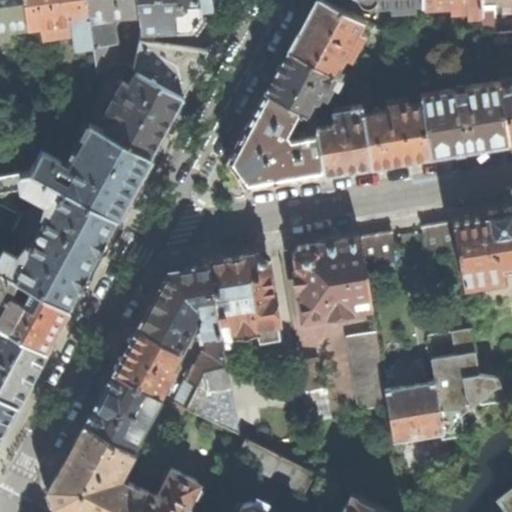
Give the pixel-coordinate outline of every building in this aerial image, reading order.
[(0,0),(0,34),(9,33),(8,25),(28,22),(24,0),(0,0)] [(93,43),(86,0),(24,0),(28,22),(29,33),(34,32),(33,22),(38,21),(39,25),(41,24),(42,33),(74,29),(76,45),(93,43)] [(97,72),(120,70),(112,16),(140,14),(137,0),(86,0),(93,43),(97,72)] [(211,6),(210,0),(137,0),(140,14),(142,28),(192,25),(197,28),(201,22),(205,16),(201,11),(200,7),(211,6)] [(364,32),(357,29),(362,20),(325,0),(313,0),(302,20),(288,47),(334,72),(344,52),(351,56),(364,32)] [(416,8),(416,1),(422,1),(422,0),(361,0),(363,1),(369,4),(373,2),(378,3),(391,2),(391,9),(416,8)] [(468,10),(483,10),(482,0),(422,0),(422,1),(447,0),(450,0),(451,7),(468,6),(468,10)] [(208,48),(140,39),(135,66),(137,68),(184,94),(197,69),(208,48)] [(342,76),(334,72),(288,47),(276,69),(265,89),(298,107),(306,111),(314,96),(317,98),(320,93),(327,96),(334,83),(337,85),(342,76)] [(109,120),(105,128),(152,153),(167,125),(184,94),(137,68),(130,83),(123,79),(105,110),(108,112),(105,117),(109,120)] [(471,146),(510,140),(501,86),(500,80),(465,85),(466,93),(456,95),(454,87),(421,92),(422,101),(431,153),(471,146)] [(511,139),(511,83),(501,86),(510,140),(511,139)] [(306,111),(298,107),(265,89),(246,124),(228,158),(234,166),(246,184),(295,176),(324,171),(318,134),(291,138),(286,131),(296,125),(306,111)] [(399,158),(431,153),(422,101),(386,107),(387,109),(363,113),(371,163),(399,158)] [(317,125),(318,134),(324,171),(348,167),(371,163),(363,113),(361,103),(351,104),(352,108),(337,111),(338,118),(334,118),(334,122),(317,125)] [(152,153),(105,128),(84,117),(76,132),(80,134),(70,153),(76,156),(73,161),(75,165),(68,169),(62,166),(61,158),(42,148),(31,169),(118,215),(135,183),(152,153)] [(96,257),(118,215),(31,169),(20,171),(23,186),(47,198),(45,210),(49,213),(42,226),(44,230),(41,235),(37,235),(31,247),(26,244),(17,254),(3,247),(0,254),(0,266),(19,277),(33,284),(71,305),(96,257)] [(0,189),(23,186),(20,171),(0,175),(0,189)] [(511,209),(501,211),(454,219),(459,250),(465,284),(482,281),(482,278),(506,274),(504,266),(511,264),(511,209)] [(454,219),(422,225),(427,255),(459,250),(454,219)] [(390,230),(359,236),(364,266),(395,261),(390,230)] [(328,311),(328,316),(353,312),(352,307),(371,304),(364,266),(359,236),(325,241),(297,246),(292,253),(294,263),(296,263),(301,294),(300,294),(303,315),(328,311)] [(256,324),(279,320),(274,292),(273,293),(270,273),(271,273),(269,259),(259,252),(233,256),(209,260),(221,336),(257,330),(256,324)] [(154,294),(138,323),(179,345),(199,307),(205,309),(200,319),(205,351),(197,366),(192,363),(185,377),(197,383),(205,371),(225,364),(221,336),(209,260),(169,267),(154,294)] [(71,305),(33,284),(24,299),(12,292),(19,277),(0,266),(0,321),(2,322),(47,347),(60,324),(71,305)] [(257,330),(258,336),(281,333),(279,320),(256,324),(257,330)] [(0,389),(18,399),(34,370),(47,347),(2,322),(0,326),(0,389)] [(179,345),(138,323),(125,347),(114,368),(159,392),(173,365),(169,363),(179,345)] [(352,351),(378,347),(376,330),(349,334),(352,351)] [(378,347),(352,351),(361,408),(388,404),(385,387),(378,347)] [(506,400),(496,377),(479,372),(476,352),(431,359),(434,379),(440,411),(506,400)] [(323,388),(318,357),(298,360),(303,391),(323,388)] [(225,364),(205,371),(197,383),(186,406),(238,433),(227,363),(225,364)] [(130,445),(159,392),(114,368),(100,394),(85,420),(130,445)] [(404,384),(426,381),(425,375),(418,370),(408,371),(404,377),(404,384)] [(197,383),(185,377),(175,400),(176,401),(186,406),(197,383)] [(393,437),(442,429),(440,411),(434,379),(426,381),(404,384),(396,385),(385,387),(388,404),(393,437)] [(323,388),(303,391),(308,421),(331,417),(326,387),(323,388)] [(0,433),(18,399),(0,389),(0,433)] [(176,401),(173,407),(183,412),(186,406),(176,401)] [(130,445),(85,420),(66,455),(50,484),(55,499),(79,511),(132,511),(145,486),(128,478),(126,481),(115,475),(123,460),(127,462),(135,448),(130,445)] [(314,471),(246,437),(236,457),(303,491),(314,471)] [(141,450),(159,459),(163,451),(145,442),(141,450)] [(145,486),(132,511),(196,511),(190,509),(186,500),(197,478),(171,465),(158,493),(145,486)] [(398,511),(351,488),(339,511),(398,511)] [(489,511),(502,511),(511,502),(511,493),(509,490),(489,511)] [(266,511),(265,506),(251,500),(242,502),(237,511),(209,511),(208,511),(207,511),(266,511)] [(511,511),(511,502),(502,511),(511,511)]
